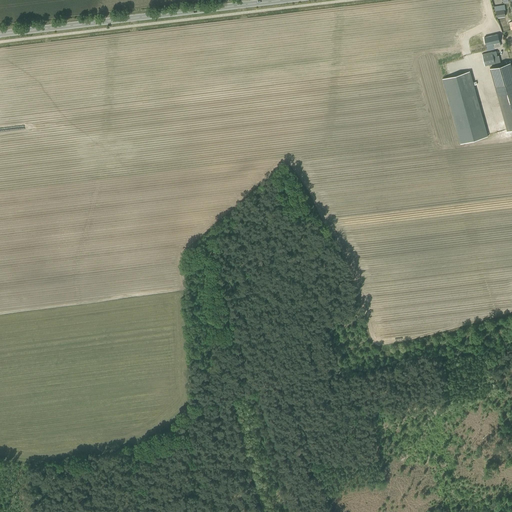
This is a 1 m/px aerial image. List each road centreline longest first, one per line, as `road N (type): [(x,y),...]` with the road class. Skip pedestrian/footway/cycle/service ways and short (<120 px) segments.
road 1 (track): [(0,458),(39,462),(118,449),(223,394),(511,340)]
road 2 (secondary): [(0,35),(288,0)]
